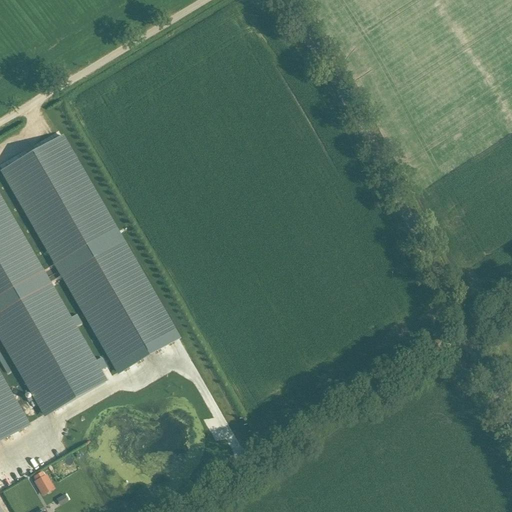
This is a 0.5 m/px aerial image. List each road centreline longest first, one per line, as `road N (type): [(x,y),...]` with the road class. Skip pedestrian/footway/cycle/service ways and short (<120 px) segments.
road 1 (tertiary): [(465,328),(351,104),(280,0)]
road 2 (unclassified): [(181,511),(465,328)]
road 3 (track): [(197,0),(0,119)]
